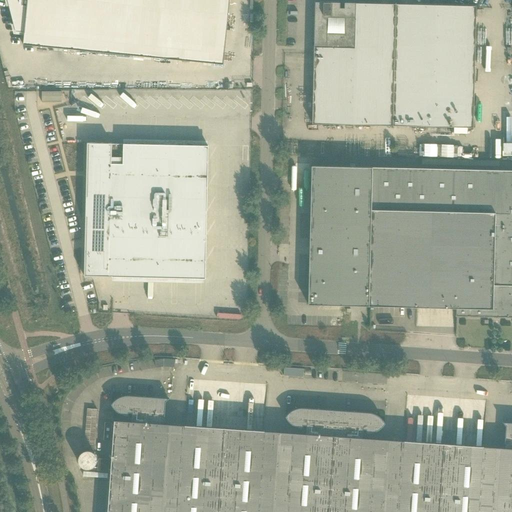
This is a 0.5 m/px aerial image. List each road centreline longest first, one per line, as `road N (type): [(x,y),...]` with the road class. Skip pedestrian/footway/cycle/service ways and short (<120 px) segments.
road 1 (unclassified): [(261,342),(269,0)]
road 2 (unknown): [(82,344),(28,98)]
road 3 (unclassified): [(511,360),(261,342)]
road 4 (unclassified): [(261,342),(155,335),(82,344)]
